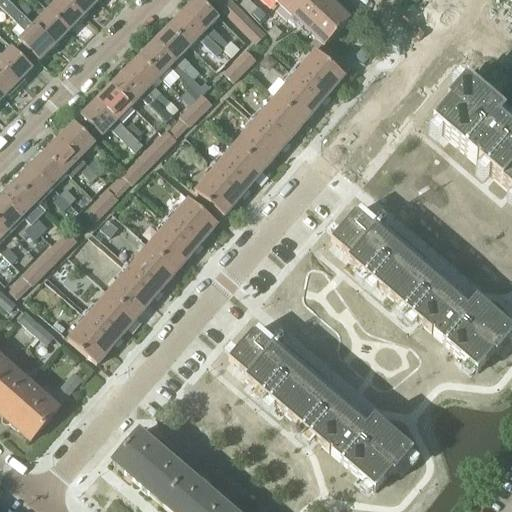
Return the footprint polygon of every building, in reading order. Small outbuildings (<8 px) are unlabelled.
[(26,17),(17,8),(8,0),(0,0),(0,5),(18,24),(27,34),(19,42),(40,62),(55,47),(35,26),(26,17)] [(83,18),(65,0),(60,0),(49,12),(69,33),(83,18)] [(97,4),(92,0),(65,0),(83,18),(97,4)] [(197,0),(195,0),(182,13),(230,60),(240,51),(231,43),(228,47),(209,28),(218,19),(197,0)] [(207,0),(254,47),(265,37),(228,0),(207,0)] [(283,0),(278,6),(315,42),(323,49),(325,47),(349,21),(327,0),(283,0)] [(23,2),(17,8),(26,17),(32,11),(23,2)] [(261,10),(254,18),(261,25),(268,17),(261,10)] [(49,12),(35,26),(55,47),(69,33),(49,12)] [(182,13),(168,28),(189,49),(197,41),(216,60),(225,68),(231,61),(230,61),(230,60),(182,13)] [(168,28),(153,43),(193,82),(200,76),(181,57),(189,49),(168,28)] [(307,49),(314,55),(315,54),(343,78),(351,69),(325,47),(323,49),(315,42),(307,49)] [(153,43),(139,58),(160,78),(167,71),(177,81),(178,80),(187,89),(193,82),(153,43)] [(0,69),(17,86),(33,70),(12,49),(3,58),(0,55),(0,69)] [(362,50),(355,59),(363,66),(370,58),(362,50)] [(246,53),(235,65),(245,74),(256,63),(246,53)] [(315,54),(314,55),(274,101),(303,126),(343,79),(343,78),(315,54)] [(270,56),(262,64),(270,72),(278,64),(270,56)] [(139,58),(124,73),(164,112),(170,106),(151,87),(160,78),(139,58)] [(245,74),(235,65),(224,76),(234,86),(245,74)] [(0,69),(0,95),(4,100),(17,86),(0,69)] [(124,73),(110,87),(131,108),(139,99),(166,126),(172,120),(164,112),(124,73)] [(449,109),(432,129),(511,197),(511,136),(499,125),(505,119),(466,85),(447,107),(449,109)] [(110,87),(96,102),(117,123),(131,108),(110,87)] [(181,100),(190,109),(191,109),(202,98),(208,92),(203,88),(197,94),(192,88),(181,100)] [(212,108),(202,98),(191,109),(201,119),(212,108)] [(274,101),(234,148),(263,173),(303,126),(274,101)] [(117,123),(96,102),(80,118),(101,138),(109,130),(135,157),(143,149),(135,141),(126,131),(117,123)] [(180,121),(177,124),(185,133),(188,129),(190,131),(201,119),(191,109),(190,109),(179,120),(180,121)] [(166,133),(161,138),(172,149),(177,144),(175,143),(185,133),(177,124),(167,134),(166,133)] [(73,125),(58,140),(80,160),(94,145),(73,125)] [(132,125),(126,131),(135,141),(141,135),(132,125)] [(161,138),(147,153),(158,163),(172,149),(161,138)] [(58,140),(44,154),(65,175),(80,160),(58,140)] [(263,173),(234,148),(194,195),(223,220),(263,173)] [(147,153),(131,169),(142,180),(158,163),(147,153)] [(44,154),(29,169),(51,190),(65,175),(44,154)] [(95,162),(88,169),(98,179),(105,172),(95,162)] [(29,169),(15,184),(36,205),(51,190),(29,169)] [(98,179),(88,169),(82,176),(92,185),(98,179)] [(122,179),(121,181),(129,189),(131,188),(132,189),(142,180),(131,169),(121,179),(122,179)] [(121,181),(110,192),(119,200),(129,189),(121,181)] [(15,184),(1,198),(22,219),(36,205),(15,184)] [(66,192),(60,199),(70,208),(76,201),(66,192)] [(108,192),(99,202),(109,212),(118,203),(117,202),(119,200),(110,192),(109,193),(108,192)] [(1,198),(0,199),(0,226),(8,234),(22,219),(1,198)] [(70,208),(60,199),(53,205),(63,215),(70,208)] [(109,212),(99,202),(85,215),(96,226),(109,212)] [(187,203),(147,250),(176,274),(216,228),(187,203)] [(354,215),(330,243),(350,260),(347,264),(477,375),(494,356),(496,358),(511,338),(511,332),(476,301),(467,312),(354,215)] [(37,221),(31,228),(41,238),(47,231),(37,221)] [(107,223),(99,233),(109,242),(117,232),(107,223)] [(41,238),(31,228),(24,234),(34,244),(41,238)] [(67,234),(55,246),(65,256),(77,244),(67,234)] [(55,246),(44,257),(55,267),(65,256),(55,246)] [(8,250),(2,257),(12,267),(18,260),(8,250)] [(147,250),(107,297),(136,321),(176,274),(147,250)] [(0,254),(0,268),(5,274),(12,267),(2,257),(0,254)] [(44,257),(34,268),(44,278),(55,267),(44,257)] [(34,268),(23,279),(32,288),(33,289),(44,278),(34,268)] [(32,288),(23,279),(11,292),(19,301),(32,288)] [(136,321),(107,297),(67,344),(96,368),(136,321)] [(8,300),(1,308),(9,316),(16,308),(8,300)] [(18,324),(25,330),(32,322),(25,315),(18,324)] [(25,330),(37,340),(44,332),(32,322),(25,330)] [(57,324),(54,328),(62,335),(65,331),(57,324)] [(44,332),(37,340),(47,349),(54,341),(44,332)] [(252,334),(228,362),(248,379),(245,383),(375,494),(392,475),(394,477),(413,454),(374,421),(365,431),(252,334)] [(0,382),(11,369),(0,359),(0,382)] [(11,369),(0,382),(0,415),(32,443),(59,411),(57,409),(65,400),(57,393),(49,403),(11,369)] [(73,375),(65,384),(73,391),(79,385),(81,382),(73,375)] [(65,385),(57,393),(65,400),(73,391),(65,384),(65,385)] [(112,467),(160,508),(188,476),(140,434),(112,467)] [(160,508),(163,511),(229,511),(188,476),(160,508)]
